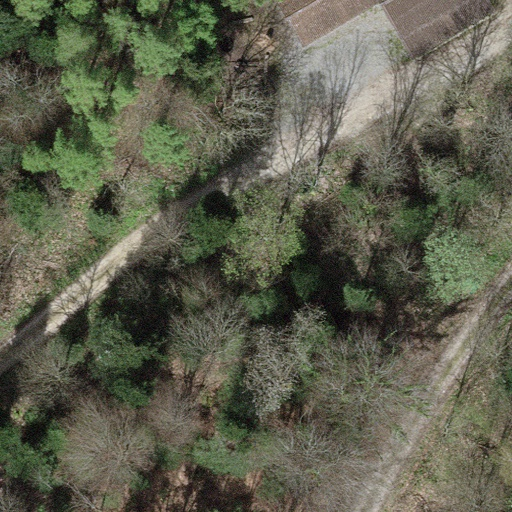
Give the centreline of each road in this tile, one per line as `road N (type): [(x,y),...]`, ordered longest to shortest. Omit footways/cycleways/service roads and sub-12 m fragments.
road 1 (track): [(0,350),(340,119),(511,16)]
road 2 (track): [(376,511),(511,300)]
